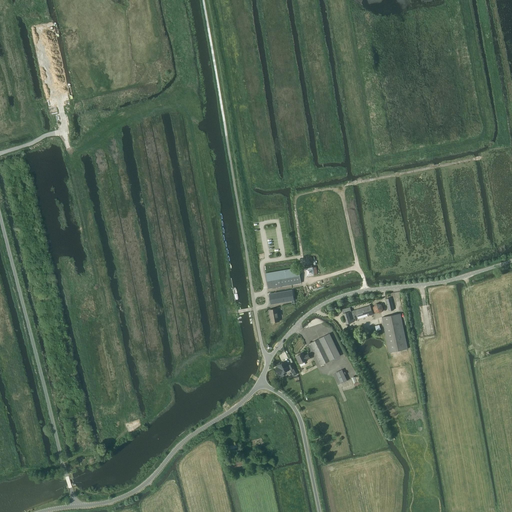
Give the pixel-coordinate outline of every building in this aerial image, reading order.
[(313,267),(305,269),(307,276),(315,275),(313,267)] [(299,268),(266,274),(268,289),(301,283),(299,270),(299,268)] [(292,290),(269,294),(271,304),(294,301),(292,290)] [(377,304),(373,307),(375,312),(380,313),(384,309),(382,305),(377,304)] [(352,312),(351,311),(343,314),(347,324),(355,322),(354,320),(373,315),(370,305),(353,311),(353,312),(352,312)] [(272,323),(279,321),(277,309),(270,310),(272,323)] [(390,353),(408,349),(401,314),(382,317),(390,353)] [(340,356),(338,352),(329,333),(320,338),(320,339),(310,343),(321,365),(340,356)] [(308,354),(304,356),(303,353),(296,356),(300,364),(308,360),(307,360),(310,358),(308,354)] [(279,367),(275,369),(278,375),(283,373),(289,370),(287,367),(285,362),(278,365),(279,367)] [(289,366),(287,367),(289,370),(290,369),(291,370),(292,373),(293,374),(292,374),(293,376),(296,374),(297,374),(296,371),(295,368),(292,363),(288,365),(289,366)] [(341,384),(347,381),(342,370),(336,373),(341,384)] [(232,455),(239,453),(236,444),(227,446),(229,453),(232,452),(232,455)] [(229,468),(244,465),(242,458),(228,461),(229,468)] [(250,468),(266,465),(265,459),(249,462),(250,468)]
